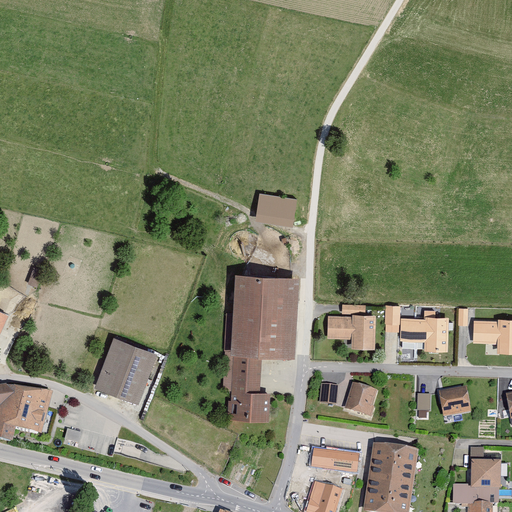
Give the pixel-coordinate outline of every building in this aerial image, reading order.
[(261,195),(257,221),(293,227),(297,200),(261,195)] [(298,278),(236,274),(232,350),(224,350),(222,393),(230,393),(229,421),(270,424),(272,392),(260,392),(262,353),(293,355),(298,278)] [(330,316),(330,340),(353,340),(353,350),(375,350),(375,317),(366,317),(366,305),(341,305),(341,316),(330,316)] [(388,310),(388,324),(402,324),(401,343),(425,344),(425,352),(449,353),(451,315),(425,314),(425,320),(400,319),(400,310),(388,310)] [(0,312),(0,335),(9,316),(0,312)] [(497,323),(474,322),(474,343),(500,344),(499,353),(511,353),(511,316),(497,316),(497,323)] [(158,354),(114,338),(95,389),(139,405),(158,354)] [(343,409),(370,419),(380,393),(352,383),(343,409)] [(320,385),(319,404),(337,405),(339,387),(320,385)] [(13,387),(0,388),(0,440),(13,444),(17,430),(42,436),(53,400),(13,387)] [(445,420),(471,415),(466,390),(440,395),(445,420)] [(431,409),(431,393),(418,393),(418,409),(431,409)] [(430,418),(431,411),(419,410),(419,418),(430,418)] [(78,441),(80,433),(68,431),(66,439),(78,441)] [(375,446),(365,511),(410,511),(419,453),(375,446)] [(315,448),(312,465),(357,472),(360,455),(315,448)] [(469,508),(469,511),(495,511),(495,507),(500,507),(499,468),(482,469),(482,451),(474,451),(475,487),(455,488),(456,508),(469,508)] [(335,511),(340,495),(314,488),(306,511),(335,511)]
